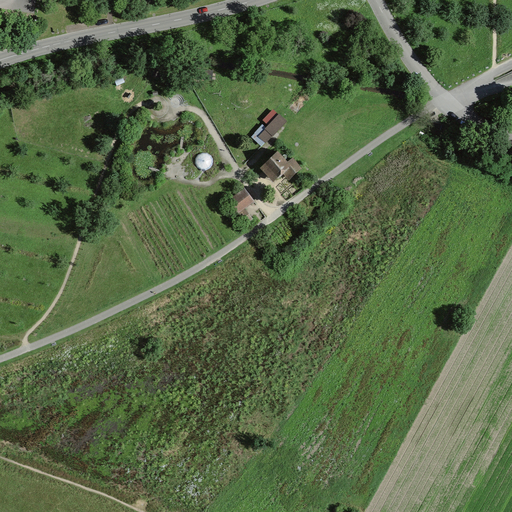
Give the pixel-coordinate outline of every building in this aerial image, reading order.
[(511,71),(496,79),(506,78),(511,77),(511,71)] [(288,121),(280,113),(259,135),(267,142),(288,121)] [(196,166),(198,168),(200,170),(203,170),(206,170),(209,169),(211,167),(213,164),(213,161),(212,158),(211,155),(209,153),(206,152),(203,152),(200,153),(198,155),(196,157),(195,160),(195,163),(196,166)] [(277,153),(261,167),(274,181),(285,170),(291,177),(301,169),(292,159),(287,163),(277,153)] [(246,188),(230,199),(239,212),(255,201),(246,188)]
